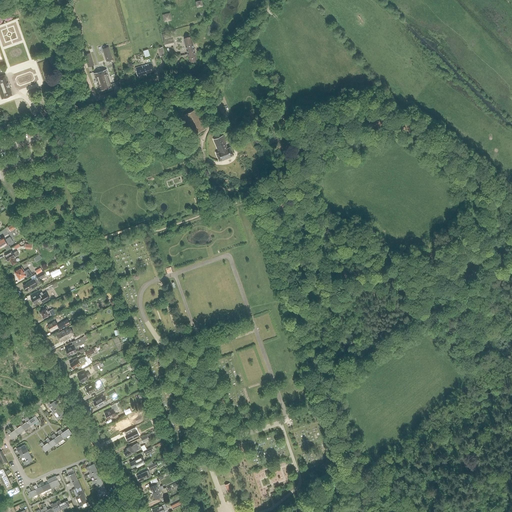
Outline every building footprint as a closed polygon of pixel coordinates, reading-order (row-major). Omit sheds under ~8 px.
[(171,12),(163,13),(164,20),(171,19),(171,12)] [(161,35),(163,42),(163,41),(165,47),(174,45),(173,39),(165,41),(163,34),(161,35)] [(185,45),(189,61),(196,59),(192,43),(190,37),(185,39),(186,45),(185,45)] [(109,47),(103,49),(107,61),(113,59),(109,47)] [(90,53),(84,55),(88,67),(94,65),(90,53)] [(146,76),(155,74),(152,63),(135,68),(138,76),(146,74),(146,76)] [(109,77),(106,70),(94,73),(99,90),(112,87),(111,84),(110,84),(108,77),(109,77)] [(0,93),(2,99),(12,95),(5,75),(0,76),(0,93)] [(224,112),(219,99),(211,102),(216,115),(224,112)] [(193,134),(205,128),(196,109),(184,115),(193,134)] [(219,161),(234,155),(230,147),(227,148),(225,144),(226,143),(223,136),(214,140),(219,152),(216,153),(219,161)] [(0,237),(0,236),(0,248),(0,249),(4,246),(5,247),(7,250),(10,248),(8,245),(13,242),(10,237),(5,240),(3,237),(1,238),(0,237)] [(15,257),(19,254),(22,252),(20,249),(13,254),(12,251),(5,256),(8,261),(9,260),(13,265),(17,263),(14,258),(15,257)] [(28,278),(32,275),(29,269),(25,271),(23,269),(23,270),(21,267),(14,271),(15,272),(15,273),(16,274),(16,275),(18,277),(18,278),(19,278),(19,279),(23,277),(26,275),(28,278)] [(27,284),(23,286),(26,291),(30,289),(30,290),(37,286),(37,285),(40,283),(38,280),(46,276),(44,272),(36,276),(36,277),(37,278),(34,280),(33,279),(32,280),(26,283),(27,284)] [(46,292),(43,294),(42,292),(38,294),(31,298),(34,304),(41,300),(43,303),(50,299),(46,292)] [(51,317),(55,314),(52,309),(48,311),(46,307),(39,311),(43,318),(50,315),(51,317)] [(60,330),(66,327),(70,324),(67,320),(58,325),(55,321),(48,325),(48,326),(48,327),(49,328),(50,329),(51,330),(55,328),(55,329),(58,327),(60,330)] [(64,341),(71,337),(71,336),(74,334),(70,327),(64,331),(64,329),(56,334),(61,342),(63,340),(64,341)] [(84,334),(84,333),(82,330),(72,335),(75,340),(84,334)] [(83,337),(80,338),(72,342),(73,344),(69,346),(69,347),(65,349),(68,356),(76,352),(74,347),(82,343),(85,342),(83,337)] [(84,356),(82,358),(78,360),(77,359),(73,361),(73,362),(70,364),(73,369),(77,367),(80,366),(82,369),(89,365),(84,356)] [(101,364),(100,362),(93,366),(95,371),(101,368),(100,367),(104,365),(103,363),(101,364)] [(87,377),(90,375),(88,372),(85,374),(84,372),(78,376),(81,383),(88,378),(87,377)] [(94,383),(86,388),(88,392),(88,394),(89,394),(95,391),(97,394),(96,394),(97,395),(105,390),(100,380),(95,382),(96,384),(95,385),(94,383)] [(113,389),(107,393),(109,398),(116,394),(113,389)] [(98,400),(94,402),(96,406),(97,408),(108,402),(107,401),(106,400),(104,396),(101,397),(97,399),(98,400)] [(50,408),(52,412),(55,410),(56,411),(60,408),(55,401),(48,406),(49,408),(50,408)] [(114,411),(118,409),(122,407),(119,402),(115,404),(116,405),(111,407),(112,409),(105,413),(108,420),(116,415),(114,411)] [(55,410),(52,412),(53,414),(56,412),(59,416),(56,418),(57,420),(60,418),(65,415),(60,408),(56,411),(55,410)] [(129,420),(142,414),(140,410),(127,416),(129,420)] [(38,420),(35,416),(33,413),(31,414),(33,418),(30,420),(27,417),(25,418),(27,422),(30,426),(36,422),(38,421),(38,420)] [(24,430),(30,426),(27,422),(25,418),(24,419),(25,420),(26,422),(23,424),(21,421),(19,422),(21,426),(24,430)] [(127,418),(116,423),(119,431),(130,425),(127,418)] [(15,430),(18,434),(24,430),(21,426),(17,428),(15,425),(13,427),(15,430)] [(137,426),(124,432),(126,435),(125,435),(127,440),(137,435),(135,431),(138,430),(137,426)] [(18,434),(15,430),(11,433),(9,429),(7,431),(12,438),(18,434)] [(58,431),(60,435),(63,439),(71,433),(69,429),(63,433),(60,430),(58,431)] [(54,439),(57,443),(63,439),(60,435),(57,437),(54,434),(52,436),(54,439)] [(48,443),(51,447),(57,443),(54,439),(51,441),(48,438),(46,440),(48,443)] [(51,447),(48,443),(44,446),(42,442),(40,444),(45,452),(51,447)] [(134,452),(140,449),(137,443),(131,446),(127,448),(127,449),(126,450),(127,451),(124,452),(125,453),(125,454),(125,455),(126,456),(127,456),(134,452)] [(20,455),(23,454),(24,455),(29,452),(25,445),(16,449),(18,451),(20,455)] [(24,456),(27,460),(23,462),(24,464),(32,460),(29,452),(24,455),(23,454),(20,455),(21,458),(24,456)] [(137,467),(145,463),(142,457),(130,463),(132,468),(136,466),(137,467)] [(90,474),(97,470),(94,464),(86,468),(87,470),(91,469),(88,470),(90,474)] [(0,469),(0,482),(1,485),(3,484),(5,488),(7,487),(8,490),(7,490),(10,495),(20,490),(18,485),(15,487),(14,486),(13,487),(13,488),(11,484),(14,483),(12,480),(13,479),(12,477),(9,479),(6,475),(10,473),(9,470),(5,472),(3,468),(0,469)] [(67,479),(68,479),(70,482),(77,479),(73,469),(67,472),(68,476),(66,477),(67,479)] [(97,470),(90,474),(89,474),(90,477),(94,475),(95,479),(100,477),(97,470)] [(140,481),(150,476),(148,471),(137,476),(138,478),(138,479),(138,480),(139,481),(140,481)] [(56,476),(49,479),(47,480),(48,484),(51,488),(60,484),(56,476)] [(93,484),(97,482),(95,484),(97,487),(103,484),(100,477),(95,479),(92,481),(93,484)] [(80,486),(77,479),(70,482),(69,483),(70,486),(74,484),(76,488),(80,486)] [(149,487),(152,494),(162,489),(158,481),(152,484),(152,485),(149,487)] [(51,488),(48,484),(44,485),(43,482),(40,483),(44,491),(51,488)] [(38,485),(39,488),(38,489),(36,485),(33,486),(37,494),(44,491),(40,483),(38,485)] [(100,489),(102,493),(98,495),(99,496),(103,495),(107,493),(103,484),(97,487),(95,488),(96,490),(100,489)] [(31,498),(37,494),(33,486),(30,488),(32,491),(31,492),(29,488),(27,489),(31,498)] [(80,486),(76,488),(72,490),(73,492),(77,491),(79,495),(83,493),(80,486)] [(166,488),(162,489),(152,494),(155,500),(165,495),(164,493),(167,492),(166,488)] [(80,498),(82,502),(79,504),(79,506),(83,504),(88,502),(83,493),(79,495),(75,497),(76,499),(80,498)] [(58,505),(61,510),(70,506),(67,501),(61,504),(59,500),(57,502),(58,505)] [(56,511),(61,510),(58,505),(54,507),(53,503),(50,505),(52,508),(53,511),(56,511)]
